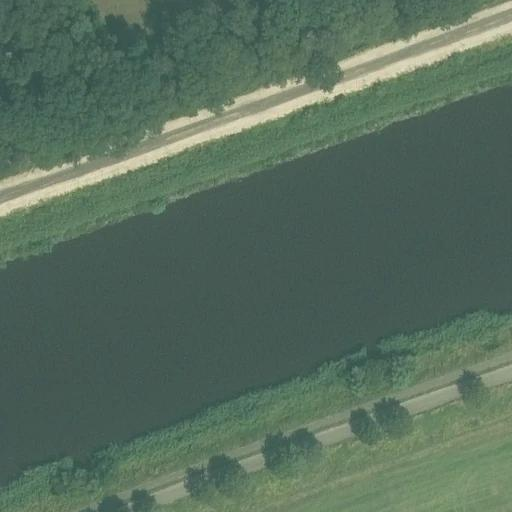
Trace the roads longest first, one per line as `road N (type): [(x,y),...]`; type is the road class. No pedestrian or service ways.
road 1 (track): [(511,18),(0,199)]
road 2 (unclassified): [(127,511),(511,371)]
